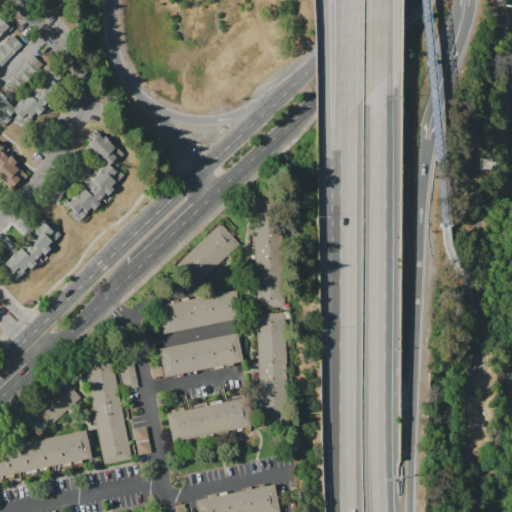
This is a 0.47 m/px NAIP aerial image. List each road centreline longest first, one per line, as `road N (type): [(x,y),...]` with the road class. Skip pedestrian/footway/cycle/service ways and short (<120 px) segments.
road 1 (motorway): [(384,511),(386,104)]
road 2 (secondary): [(291,88),(0,362)]
road 3 (motorway): [(345,118),(348,511)]
road 4 (motorway): [(412,511),(431,140)]
road 5 (residential): [(0,218),(48,165),(86,97),(66,49),(16,0)]
road 6 (secondary): [(221,193),(408,0)]
road 7 (motorway): [(291,88),(234,120),(209,122),(143,98)]
road 8 (motorway): [(431,140),(466,0)]
road 9 (secondary): [(377,0),(291,88)]
